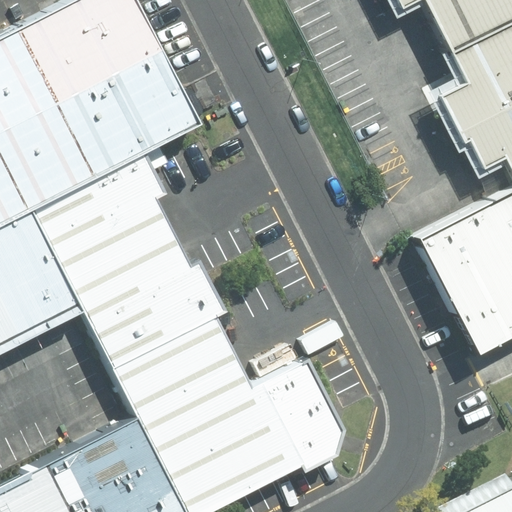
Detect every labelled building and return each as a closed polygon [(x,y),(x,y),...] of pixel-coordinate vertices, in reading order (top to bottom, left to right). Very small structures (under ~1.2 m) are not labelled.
[(185,127),(122,0),(67,0),(0,34),(0,222),(21,211),(130,155),(185,127)] [(511,13),(511,0),(376,0),(381,8),(397,0),(411,0),(436,52),(511,13)] [(511,13),(436,52),(455,90),(428,103),(464,174),(487,162),(501,190),(511,184),(511,13)] [(130,155),(21,211),(72,312),(127,420),(172,511),(194,511),(285,468),(288,475),(322,458),(331,432),(293,361),(238,391),(202,319),(211,314),(185,264),(176,270),(143,201),(152,198),(130,155)] [(511,185),(403,240),(462,355),(511,329),(511,185)] [(21,211),(0,222),(0,348),(72,312),(21,211)] [(172,511),(127,420),(0,482),(0,511),(172,511)] [(511,511),(511,479),(450,511),(511,511)]
